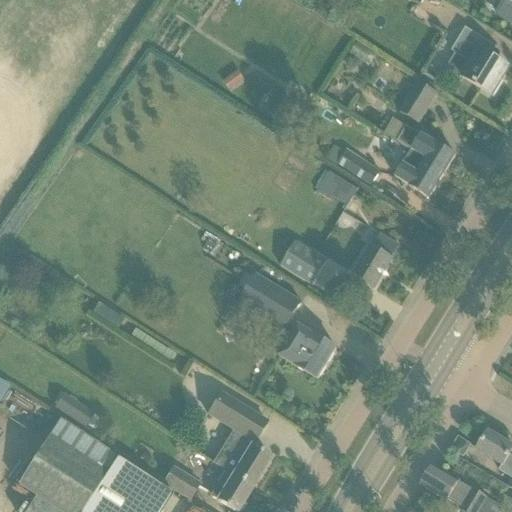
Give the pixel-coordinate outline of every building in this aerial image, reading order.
[(425,0),(406,0),(420,9),(425,0)] [(511,0),(501,0),(504,1),(496,15),(509,23),(511,25),(511,0)] [(470,62),(460,78),(475,87),(492,97),(500,85),(498,83),(506,69),(484,55),(491,43),(474,33),(467,29),(453,52),(470,62)] [(237,74),(224,83),(230,91),(243,82),(237,74)] [(418,125),(437,96),(418,84),(400,113),(418,125)] [(282,107),(275,117),(284,122),(290,112),(282,107)] [(407,128),(398,143),(412,151),(446,173),(456,157),(438,146),(436,145),(407,128)] [(326,160),(371,187),(380,173),(347,151),(345,153),(334,147),(326,160)] [(409,189),(412,190),(429,201),(446,173),(412,151),(396,178),(395,178),(410,187),(409,189)] [(329,173),(318,194),(331,202),(333,199),(348,208),(358,191),(329,173)] [(363,236),(368,227),(350,217),(345,227),(363,236)] [(399,248),(382,238),(380,236),(373,248),(371,247),(352,278),(374,291),(399,248)] [(281,269),(312,288),(327,264),(296,244),(281,269)] [(259,268),(242,296),(286,323),(303,296),(261,269),(259,268)] [(98,306),(92,315),(117,332),(123,322),(98,306)] [(279,358),(318,382),(337,351),(314,336),(299,327),(279,358)] [(0,384),(0,405),(9,390),(0,384)] [(219,395),(205,416),(231,432),(238,437),(232,447),(225,443),(212,463),(225,471),(233,477),(252,489),(270,459),(253,449),(252,448),(254,444),(254,445),(267,424),(219,395)] [(63,396),(55,408),(70,418),(77,406),(63,396)] [(161,511),(172,495),(59,421),(17,488),(34,499),(25,511),(161,511)] [(511,479),(511,481),(508,488),(511,490),(511,457),(510,456),(511,452),(511,447),(488,433),(477,451),(502,467),(499,471),(511,479)] [(458,438),(450,451),(463,459),(470,446),(458,438)] [(433,467),(421,488),(424,489),(438,498),(447,504),(448,502),(461,510),(460,511),(479,511),(481,510),(484,511),(501,511),(503,509),(462,485),(448,476),(437,470),(433,467)] [(172,469),(163,484),(190,501),(199,485),(172,469)] [(220,480),(209,498),(219,504),(232,511),(237,511),(252,489),(233,477),(225,471),(220,480)]
